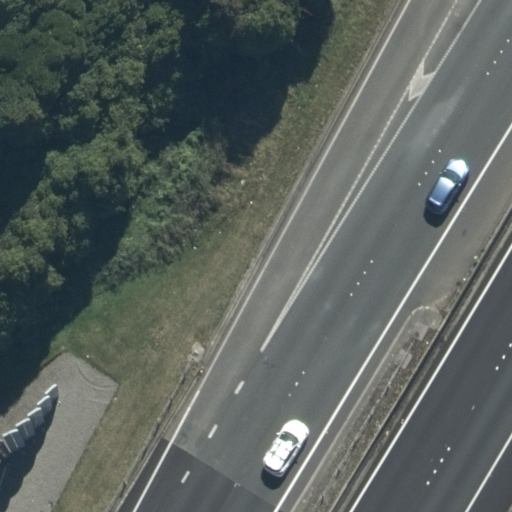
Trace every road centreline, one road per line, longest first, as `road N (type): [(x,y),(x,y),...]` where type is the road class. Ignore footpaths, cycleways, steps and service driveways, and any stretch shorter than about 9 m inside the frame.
road 1 (trunk): [(217,511),(511,36)]
road 2 (trunk): [(511,335),(405,511)]
